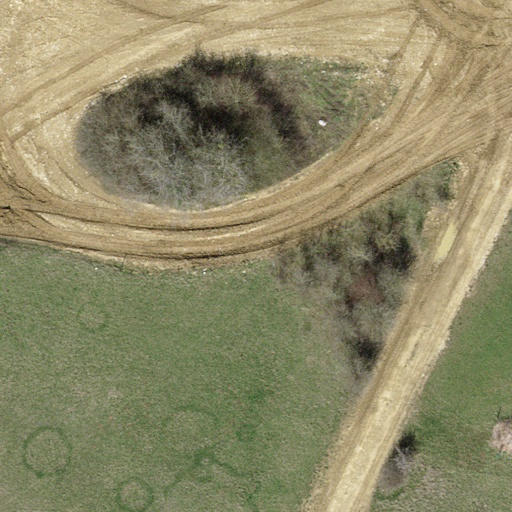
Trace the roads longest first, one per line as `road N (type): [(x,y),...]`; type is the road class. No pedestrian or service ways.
road 1 (track): [(0,211),(121,231),(244,224),(401,150),(511,73)]
road 2 (track): [(349,511),(511,134)]
road 3 (track): [(180,0),(511,42)]
